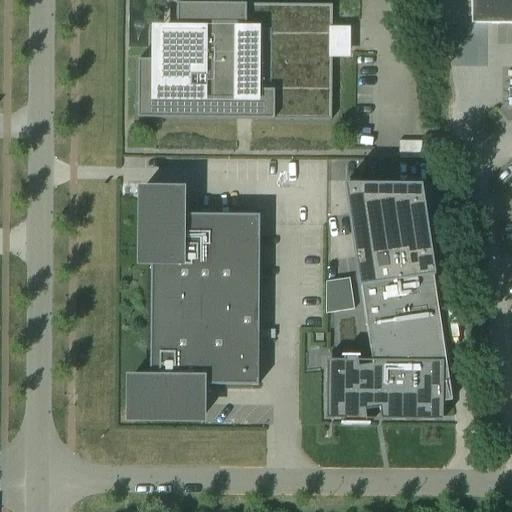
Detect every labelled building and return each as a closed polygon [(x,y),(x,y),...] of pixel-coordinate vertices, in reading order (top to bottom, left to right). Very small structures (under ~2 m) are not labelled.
[(511,0),(470,0),(470,24),(511,24),(511,0)] [(137,60),(137,119),(330,121),(332,5),(176,4),(176,32),(160,32),(160,60),(137,60)] [(338,59),(360,59),(361,29),(339,28),(338,59)] [(399,141),(399,159),(421,159),(422,141),(399,141)] [(451,400),(432,275),(433,275),(420,186),(343,185),(358,287),(360,287),(372,365),(359,367),(357,356),(343,356),(343,360),(325,360),(325,420),(342,420),(342,424),(367,424),(364,411),(378,409),(380,421),(442,421),(442,401),(451,400)] [(129,379),(129,419),(200,420),(200,386),(257,386),(259,216),(180,215),(181,191),(141,191),(140,263),(150,263),(149,379),(129,379)] [(354,314),(349,279),(325,282),(325,314),(354,314)]
